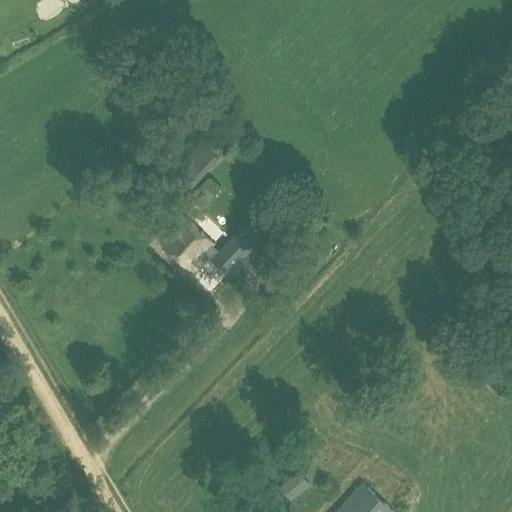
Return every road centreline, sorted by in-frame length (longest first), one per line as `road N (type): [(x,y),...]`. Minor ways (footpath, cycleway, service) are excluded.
road 1 (track): [(114,511),(0,317)]
road 2 (track): [(87,466),(234,315)]
